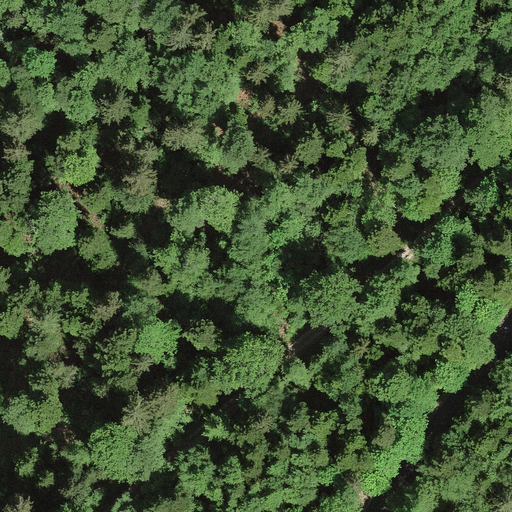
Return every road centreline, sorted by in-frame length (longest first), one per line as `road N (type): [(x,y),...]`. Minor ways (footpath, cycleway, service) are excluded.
road 1 (track): [(118,511),(511,157)]
road 2 (tertiary): [(511,326),(374,511)]
